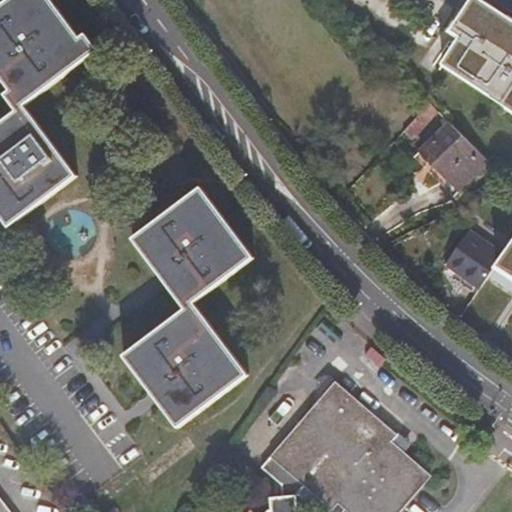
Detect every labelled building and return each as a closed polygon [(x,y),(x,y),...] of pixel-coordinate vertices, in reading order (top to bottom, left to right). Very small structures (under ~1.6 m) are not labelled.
[(11,0),(0,8),(0,70),(14,89),(7,94),(20,112),(0,127),(0,217),(8,229),(80,177),(29,106),(104,52),(91,34),(84,39),(56,0),(11,0)] [(511,17),(485,0),(470,0),(452,28),(461,34),(442,60),(490,93),(489,94),(511,108),(511,241),(496,265),(511,276),(511,17)] [(432,98),(405,127),(413,135),(440,107),(432,98)] [(488,156),(449,116),(421,144),(432,156),(427,162),(433,169),(440,164),(460,183),(488,156)] [(204,193),(135,242),(184,313),(122,357),(174,433),(246,382),(193,306),(254,263),(204,193)] [(444,265),(480,289),(496,265),(503,255),(466,231),(444,265)] [(351,511),(399,511),(433,475),(408,452),(396,440),(401,434),(349,385),(337,375),(330,382),(335,387),(328,394),(266,462),(284,478),(284,494),(272,495),(272,506),(267,511),(300,511),(298,492),(306,483),(334,507),(339,501),(347,508),(351,511)] [(323,389),(328,394),(335,387),(330,382),(323,389)] [(396,440),(408,452),(413,446),(401,434),(396,440)] [(8,511),(0,500),(0,511),(8,511)] [(343,511),(347,508),(339,501),(334,507),(329,511),(343,511)]
